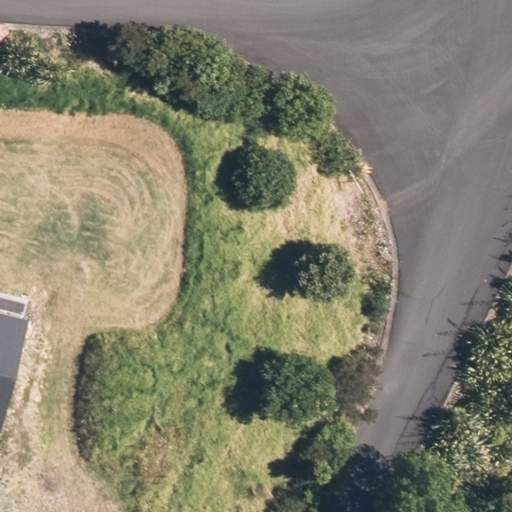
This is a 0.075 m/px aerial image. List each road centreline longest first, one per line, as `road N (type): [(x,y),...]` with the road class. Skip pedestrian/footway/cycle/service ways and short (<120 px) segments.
road 1 (residential): [(352,511),(435,337),(494,138),(507,54)]
road 2 (residential): [(231,0),(507,54)]
